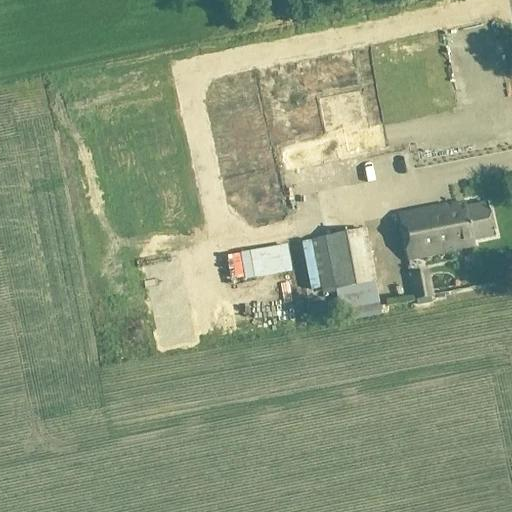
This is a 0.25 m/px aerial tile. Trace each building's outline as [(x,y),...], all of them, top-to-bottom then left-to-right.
[(449,37),(450,51),(468,51),(468,37),(449,37)] [(278,143),(326,137),(323,112),(275,118),(278,143)] [(447,190),(399,195),(401,207),(448,202),(447,190)] [(454,205),(399,215),(408,260),(453,251),(473,247),(472,242),(494,238),(487,204),(464,209),(463,204),(454,206),(454,205)] [(382,312),(365,230),(326,238),(342,320),(382,312)] [(442,274),(462,270),(459,253),(439,257),(442,274)]
